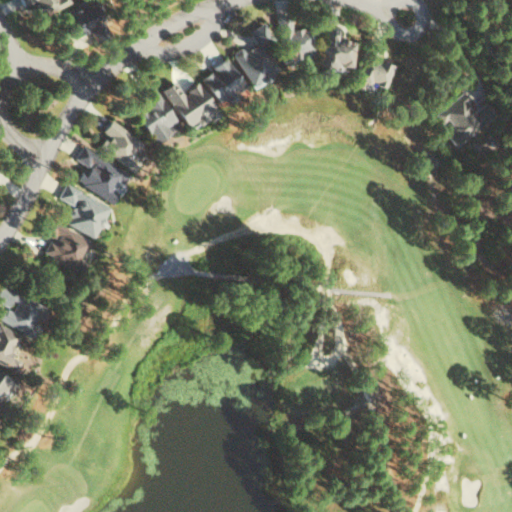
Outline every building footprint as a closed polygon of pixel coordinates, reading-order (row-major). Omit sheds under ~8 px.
[(67,3),(65,0),(17,0),(21,7),(32,1),(39,16),(67,3)] [(76,35),(100,22),(92,7),(85,11),(80,3),(63,12),(76,35)] [(275,18),(281,61),(313,57),(309,28),(294,30),(292,16),(275,18)] [(231,53),(253,89),(274,76),(257,48),(268,41),(258,26),(248,32),(255,43),(243,51),(241,47),(231,53)] [(350,87),(360,90),(363,81),(384,88),(392,65),(376,60),(380,48),(364,42),(350,87)] [(199,76),(219,107),(245,91),(226,59),(199,76)] [(161,89),(184,127),(195,121),(198,126),(217,115),(198,83),(181,93),(174,81),(161,89)] [(175,121),(154,88),(140,97),(143,103),(132,110),(154,143),(169,133),(165,127),(175,121)] [(432,114),(441,125),(439,127),(454,146),(494,116),(484,102),(473,111),(459,93),(432,114)] [(146,147),(111,119),(101,131),(107,135),(98,146),(128,170),(146,147)] [(75,179),(109,202),(117,191),(108,186),(115,177),(120,180),(124,174),(89,151),(88,153),(81,148),(75,158),(85,164),(75,179)] [(63,222),(92,236),(108,205),(64,183),(57,197),(72,204),(63,222)] [(88,240),(47,218),(40,230),(55,237),(52,242),(47,240),(41,252),(78,271),(84,260),(79,257),(88,240)] [(0,320),(27,332),(35,314),(42,317),(48,304),(0,283),(0,302),(7,305),(10,299),(15,301),(10,311),(2,307),(0,311),(0,320)] [(0,362),(13,370),(18,360),(8,354),(19,334),(0,324),(0,362)] [(11,392),(16,383),(0,371),(0,390),(3,386),(11,392)]
